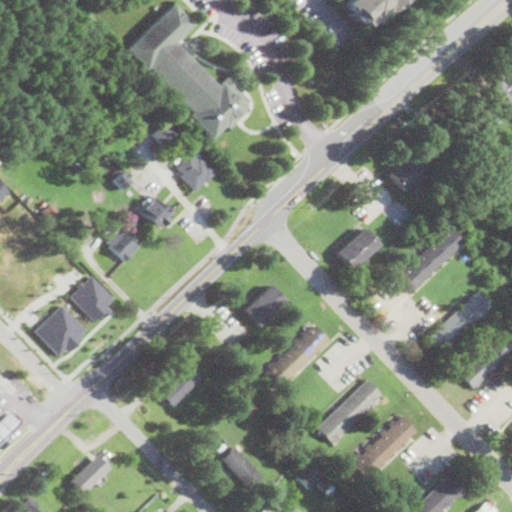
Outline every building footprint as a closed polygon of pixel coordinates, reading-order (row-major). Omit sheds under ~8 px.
[(394,0),(395,1),(387,8),(385,6),(380,11),(379,10),(377,13),(375,11),(370,16),(371,17),(365,23),(362,20),(356,25),(354,23),(353,24),(348,19),(346,21),(339,13),(341,11),(336,6),(337,5),(335,3),(338,0),(394,0)] [(181,37),(178,40),(177,40),(175,38),(172,41),(215,86),(226,75),(235,86),(247,99),(240,106),(245,110),(227,128),(222,123),(208,137),(185,114),(188,111),(145,66),(143,68),(124,49),(171,3),(191,23),(179,34),(182,36),(181,37)] [(202,44),(195,50),(189,43),(195,37),(202,44)] [(93,70),(82,79),(73,69),(83,59),(93,70)] [(511,78),(511,97),(509,100),(511,103),(509,106),(506,104),(502,108),(486,91),(499,79),(505,85),(511,78)] [(499,119),(493,124),(485,113),(491,108),(499,119)] [(176,135),(163,148),(148,133),(161,120),(176,135)] [(482,137),(456,158),(445,144),(471,124),(482,137)] [(66,143),(76,154),(77,153),(83,159),(81,156),(86,152),(94,161),(78,173),(68,161),(71,159),(61,148),(66,143)] [(85,151),(80,155),(74,148),(79,144),(85,151)] [(190,152),(195,157),(198,155),(213,171),(193,190),(178,175),(180,172),(174,166),(190,152)] [(402,189),(401,190),(385,174),(405,154),(421,170),(402,189)] [(129,179),(119,189),(110,180),(120,170),(129,179)] [(480,192),(471,198),(465,189),(475,182),(480,192)] [(162,205),(163,206),(166,202),(173,208),(165,217),(168,219),(162,226),(159,223),(155,227),(136,211),(150,195),(162,205)] [(57,209),(47,219),(40,212),(50,202),(57,209)] [(351,268),(350,269),(334,252),(361,226),(377,243),(351,268)] [(448,226),(462,242),(457,246),(456,248),(443,260),(441,262),(433,269),(431,271),(418,283),(416,285),(412,290),(397,274),(403,268),(401,266),(405,263),(407,265),(413,259),(411,257),(415,254),(417,256),(418,254),(428,245),(426,242),(430,239),(432,241),(437,236),(435,233),(439,230),(441,233),(447,227),(448,226)] [(122,231),(137,246),(122,261),(104,243),(115,231),(118,235),(122,231)] [(67,294),(91,319),(97,313),(101,316),(109,309),(103,304),(111,297),(89,273),(67,294)] [(281,299),(256,324),(242,309),(246,305),(267,285),(281,299)] [(485,313),(483,315),(481,317),(479,314),(473,320),(475,322),(472,326),(469,323),(456,335),(459,338),(456,341),(453,338),(448,343),(451,346),(447,349),(445,347),(438,353),(424,338),(475,290),(489,305),(482,311),(485,313)] [(66,351),(63,347),(56,353),(32,329),(59,303),(83,328),(77,333),(80,336),(66,351)] [(313,324),(327,340),(277,388),(263,372),(269,366),(267,364),(270,360),(273,363),(279,357),(276,354),(280,350),(283,353),(294,342),(292,339),(295,336),(298,338),(303,334),(300,331),(305,327),(307,329),(313,324)] [(507,325),(511,330),(511,348),(471,388),(457,373),(463,367),(461,365),(465,361),(467,363),(475,352),(477,354),(488,344),(486,342),(498,334),(495,332),(499,328),(501,331),(507,325)] [(201,377),(171,405),(158,391),(187,363),(201,377)] [(376,402),(372,405),(369,403),(364,408),(366,411),(362,415),(360,412),(348,423),(351,426),(348,429),(345,426),(339,432),(341,435),(337,438),(335,436),(329,442),(315,427),(365,379),(379,393),(373,399),(376,402)] [(237,389),(230,396),(227,392),(234,386),(237,389)] [(258,406),(246,417),(237,406),(249,395),(258,406)] [(18,419),(0,437),(0,415),(7,408),(18,419)] [(400,415),(414,430),(363,479),(349,464),(356,457),(353,455),(357,451),(359,453),(365,448),(363,446),(367,442),(369,444),(380,434),(378,431),(382,427),(385,430),(390,425),(388,422),(392,419),(394,421),(400,415)] [(264,478),(250,491),(219,459),(233,446),(264,478)] [(93,481),(81,494),(68,481),(94,454),(107,467),(93,481)] [(323,474),(307,490),(295,477),(310,461),(323,474)] [(462,494),(458,497),(456,494),(451,499),(453,501),(449,506),(447,503),(438,511),(407,511),(452,469),(466,485),(461,490),(462,494)] [(326,482),(321,489),(316,484),(321,478),(326,482)] [(334,487),(327,494),(324,491),(330,484),(334,487)] [(17,511),(18,511),(15,508),(28,496),(37,505),(34,508),(37,511),(17,511)] [(471,511),(484,502),(489,507),(492,505),(495,509),(493,511),(471,511)]
